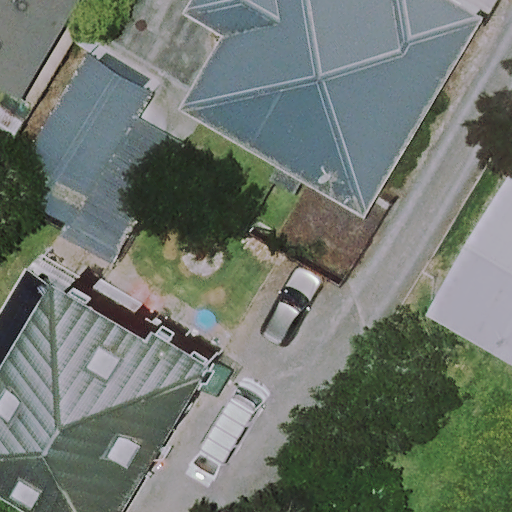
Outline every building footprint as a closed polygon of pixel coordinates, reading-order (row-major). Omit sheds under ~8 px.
[(0,0),(0,63),(38,85),(87,0),(0,0)] [(493,21),(454,0),(210,0),(204,11),(243,32),(204,104),(391,206),(493,21)] [(101,50),(19,168),(80,210),(68,227),(114,259),(196,142),(150,110),(162,93),(101,50)] [(511,192),(450,300),(511,335),(511,192)] [(138,511),(235,359),(52,243),(0,325),(0,379),(8,385),(0,397),(0,458),(85,511),(138,511)]
